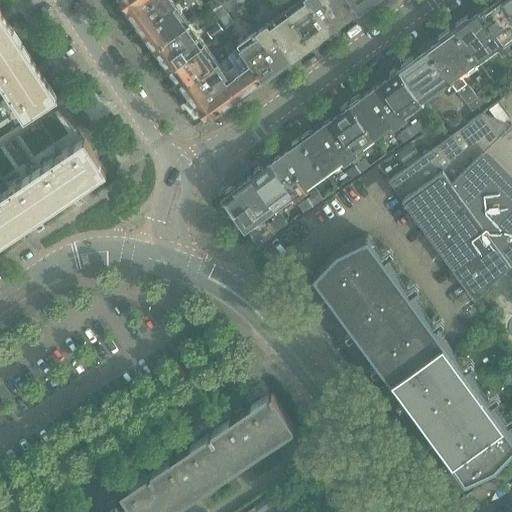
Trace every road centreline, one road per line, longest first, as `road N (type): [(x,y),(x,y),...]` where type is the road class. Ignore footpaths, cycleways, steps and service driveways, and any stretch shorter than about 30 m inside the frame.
road 1 (tertiary): [(169,265),(225,287),(271,330),(407,511)]
road 2 (tertiary): [(181,173),(425,0)]
road 3 (residential): [(30,511),(214,383)]
road 4 (tertiary): [(181,173),(62,4)]
road 5 (tertiary): [(0,301),(85,254),(148,259)]
